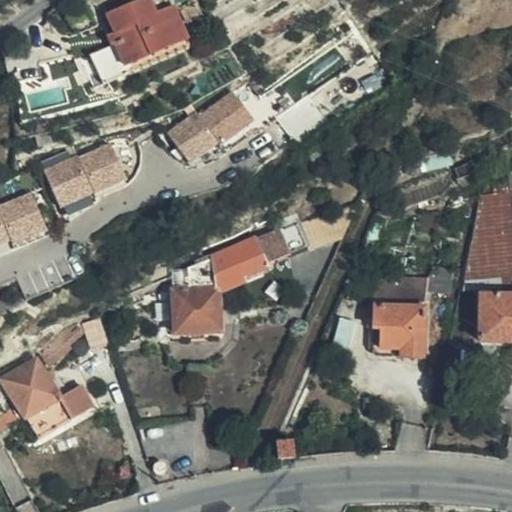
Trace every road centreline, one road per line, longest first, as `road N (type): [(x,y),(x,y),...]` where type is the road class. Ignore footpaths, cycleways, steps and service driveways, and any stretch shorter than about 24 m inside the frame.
road 1 (secondary): [(511,494),(372,485),(185,511)]
road 2 (unknown): [(195,508),(239,304)]
